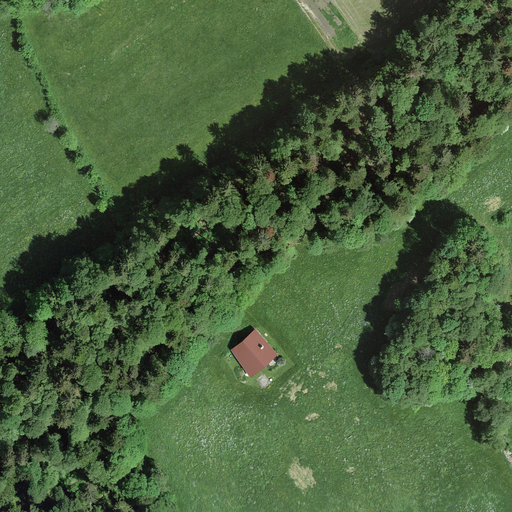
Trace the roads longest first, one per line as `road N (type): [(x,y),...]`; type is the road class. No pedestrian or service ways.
road 1 (track): [(143,511),(50,307)]
road 2 (track): [(298,0),(341,58),(360,53),(363,41),(335,0)]
